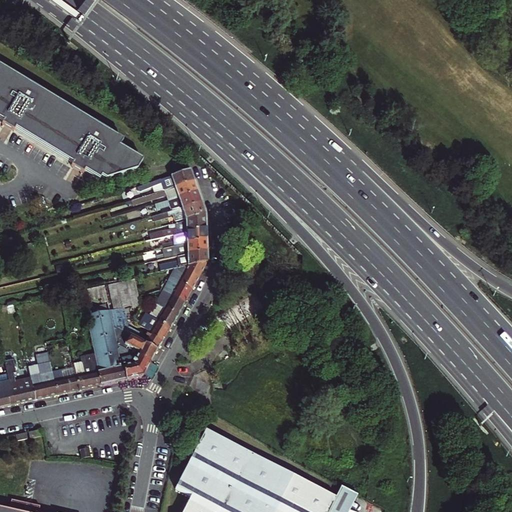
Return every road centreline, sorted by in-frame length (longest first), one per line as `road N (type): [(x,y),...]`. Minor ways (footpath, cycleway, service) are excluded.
road 1 (motorway): [(66,0),(309,239),(370,316),(412,410),(417,511)]
road 2 (motorway): [(69,0),(216,114),(384,277)]
road 3 (motorway): [(511,291),(227,78)]
road 4 (motorway): [(426,265),(227,78)]
road 5 (residential): [(200,174),(215,219),(217,265),(146,400)]
road 6 (motorway): [(384,277),(511,439)]
road 7 (motorway): [(384,277),(511,416)]
road 8 (residential): [(0,423),(130,396),(146,400)]
road 9 (motorway): [(511,360),(426,265)]
road 10 (motorway): [(227,78),(128,0)]
